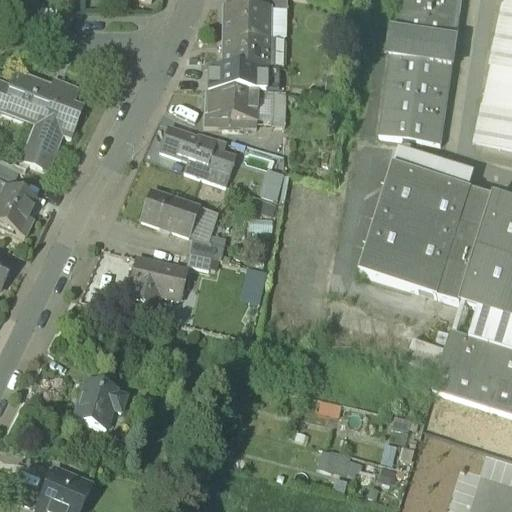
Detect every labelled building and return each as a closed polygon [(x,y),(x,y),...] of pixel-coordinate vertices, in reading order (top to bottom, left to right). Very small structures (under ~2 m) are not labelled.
[(223,0),(223,14),(246,14),(246,0),(223,0)] [(286,1),(277,0),(246,0),(246,14),(267,14),(267,17),(286,18),(286,1)] [(398,0),(378,142),(440,151),(461,0),(398,0)] [(511,162),(511,0),(508,0),(475,154),(511,162)] [(223,14),(223,44),(267,45),(267,17),(267,14),(246,14),(223,14)] [(267,17),(267,45),(283,45),(285,45),(286,18),(267,17)] [(266,75),(267,45),(223,44),(222,73),(224,73),(263,75),(266,75)] [(283,75),(283,45),(267,45),(266,75),(283,75)] [(205,73),(205,98),(223,98),(224,73),(222,73),(205,73)] [(255,99),(262,99),(263,75),(224,73),(223,98),(252,99),(255,99)] [(25,170),(47,178),(61,142),(70,145),(82,114),(73,111),(78,96),(62,89),(60,96),(48,91),(15,78),(10,93),(2,112),(42,127),(25,170)] [(51,85),(48,91),(60,96),(62,89),(51,85)] [(19,168),(25,170),(42,127),(2,112),(10,93),(0,88),(0,118),(34,131),(19,168)] [(203,132),(228,132),(228,125),(252,125),(252,99),(223,98),(205,98),(203,132)] [(256,125),(272,125),(272,99),(262,99),(255,99),(252,99),(252,125),(256,125)] [(284,99),(272,99),(272,125),(272,130),(283,130),(284,99)] [(185,166),(207,173),(212,158),(215,147),(198,142),(197,146),(168,136),(160,158),(185,166)] [(212,158),(220,160),(223,150),(215,147),(212,158)] [(398,156),(393,172),(469,196),(474,180),(398,156)] [(207,173),(228,180),(233,165),(220,160),(212,158),(207,173)] [(228,180),(207,173),(185,166),(182,177),(224,191),(228,180)] [(0,184),(12,191),(18,179),(0,170),(0,184)] [(511,209),(469,196),(393,172),(359,280),(459,311),(460,309),(479,315),(469,345),(511,359),(511,209)] [(276,209),(281,180),(267,177),(259,204),(276,209)] [(36,207),(6,192),(1,203),(0,204),(0,233),(23,244),(31,227),(27,225),(36,207)] [(139,226),(183,241),(193,212),(149,197),(139,226)] [(271,222),(275,210),(262,207),(259,219),(271,222)] [(183,241),(186,243),(197,214),(193,212),(183,241)] [(214,220),(197,214),(186,243),(189,245),(204,249),(214,220)] [(248,237),(270,237),(270,225),(248,225),(248,237)] [(265,265),(270,240),(256,238),(252,263),(265,265)] [(189,245),(186,259),(210,264),(213,251),(204,249),(189,245)] [(207,275),(210,264),(186,259),(184,270),(207,275)] [(126,305),(147,309),(149,300),(178,307),(185,276),(135,265),(126,305)] [(0,292),(10,271),(0,266),(0,292)] [(256,312),(262,282),(245,279),(240,309),(256,312)] [(434,352),(446,355),(450,340),(439,337),(434,352)] [(451,339),(450,340),(446,355),(445,357),(438,381),(432,398),(511,423),(511,359),(469,345),(451,339)] [(406,370),(438,381),(445,357),(413,346),(406,370)] [(72,426),(104,436),(111,415),(118,417),(122,403),(115,401),(115,398),(84,388),(72,426)] [(340,414),(319,410),(316,422),(337,427),(340,414)] [(349,412),(344,430),(360,434),(364,416),(349,412)] [(409,431),(394,428),(391,440),(407,444),(409,431)] [(396,454),(385,451),(379,471),(390,474),(396,454)] [(329,478),(335,459),(322,456),(317,475),(329,478)] [(335,459),(329,478),(345,482),(350,463),(335,459)] [(395,477),(379,473),(376,487),(392,491),(395,477)] [(53,475),(42,501),(36,511),(80,511),(90,491),(53,475)] [(0,492),(0,498),(30,511),(36,511),(42,501),(3,485),(0,492)]
